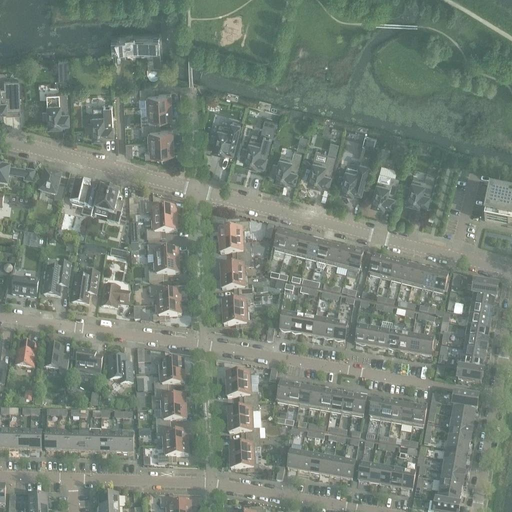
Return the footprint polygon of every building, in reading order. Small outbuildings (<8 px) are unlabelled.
[(159,36),(112,39),(113,52),(125,51),(126,53),(127,53),(127,51),(136,50),(136,52),(137,52),(136,50),(142,50),(142,52),(143,52),(143,50),(153,49),(153,51),(154,51),(154,49),(160,49),(159,36)] [(140,89),(140,81),(133,80),(133,61),(125,61),(123,79),(133,81),(134,89),(140,89)] [(0,115),(0,114),(0,112),(20,111),(19,81),(4,82),(4,89),(0,89),(0,115)] [(171,106),(171,94),(154,95),(154,88),(140,89),(140,99),(146,99),(146,107),(171,106)] [(46,95),(47,113),(42,113),(43,120),(47,120),(48,127),(60,127),(60,123),(68,123),(67,94),(46,95)] [(112,106),(92,107),(93,124),(88,125),(88,132),(93,132),(93,139),(106,138),(106,135),(114,134),(112,106)] [(156,125),(155,118),(172,117),(171,106),(146,107),(147,115),(141,116),(142,125),(156,125)] [(233,153),(240,125),(232,123),(230,130),(219,127),(216,137),(212,136),(210,143),(214,144),(213,151),(225,154),(226,151),(233,153)] [(173,142),(172,130),(156,131),(156,125),(142,125),(142,135),(148,135),(148,143),(173,142)] [(265,166),(272,138),(263,136),(262,143),(250,140),(247,150),(243,149),(241,156),(246,157),(244,164),(256,167),(257,164),(265,166)] [(174,153),(173,142),(148,143),(148,151),(145,152),(146,159),(157,158),(157,154),(174,153)] [(365,148),(363,156),(372,158),(374,151),(365,148)] [(295,182),(302,154),(294,152),(292,159),(280,156),(278,166),(273,165),(271,172),(276,173),(274,180),(287,183),(287,180),(295,182)] [(329,185),(336,157),(328,155),(326,162),(314,159),(311,169),(307,168),(305,175),(310,176),(308,184),(320,187),(321,183),(329,185)] [(361,193),(368,165),(360,163),(358,170),(346,167),(344,178),(339,176),(338,184),(342,185),(340,192),(353,195),(354,191),(361,193)] [(35,174),(27,172),(27,174),(10,171),(11,170),(2,169),(2,168),(0,168),(0,187),(8,188),(10,176),(26,178),(25,183),(33,184),(35,174)] [(41,193),(56,197),(55,201),(63,203),(67,190),(59,188),(61,178),(46,174),(41,193)] [(399,179),(379,174),(375,191),(370,190),(369,197),(373,198),(372,205),(384,208),(385,205),(392,207),(399,179)] [(427,204),(434,176),(426,174),(425,181),(413,178),(410,189),(406,187),(404,195),(408,196),(407,203),(419,206),(420,203),(427,204)] [(86,184),(85,184),(83,184),(82,184),(81,183),(81,186),(75,185),(70,204),(72,204),(72,205),(73,207),(85,210),(86,209),(93,211),(98,194),(90,192),(91,188),(91,187),(91,186),(90,185),(86,184)] [(97,211),(109,214),(107,222),(119,225),(123,208),(116,206),(120,193),(115,192),(115,191),(107,189),(107,190),(102,188),(97,211)] [(511,197),(491,193),(485,222),(511,228),(511,197)] [(18,198),(17,206),(29,208),(30,200),(18,198)] [(177,222),(176,210),(160,211),(160,204),(145,205),(146,215),(152,215),(152,223),(177,222)] [(178,233),(177,222),(152,223),(152,231),(147,232),(147,242),(161,241),(161,234),(178,233)] [(245,243),(245,234),(250,234),(250,224),(236,225),(236,232),(220,232),(220,244),(245,243)] [(290,237),(279,234),(277,243),(275,242),(273,250),(275,251),(274,254),(285,256),(290,237)] [(38,237),(37,244),(45,245),(46,238),(38,237)] [(301,239),(290,237),(285,256),(296,259),(301,239)] [(311,242),(301,239),(296,259),(306,262),(311,242)] [(322,245),(311,242),(306,262),(317,264),(322,245)] [(252,260),(251,251),(245,251),(245,243),(220,244),(221,256),(237,255),(238,261),(252,260)] [(332,247),(322,245),(317,264),(327,267),(332,247)] [(179,264),(178,252),(162,253),(162,246),(148,247),(148,257),(154,257),(154,265),(179,264)] [(343,250),(332,247),(327,267),(338,270),(343,250)] [(353,253),(343,250),(338,270),(348,272),(353,253)] [(121,252),(120,258),(128,260),(129,255),(130,253),(121,252)] [(348,272),(359,275),(360,272),(362,273),(364,265),(362,264),(364,256),(353,253),(348,272)] [(386,261),(375,258),(373,267),(370,267),(368,274),(371,275),(370,278),(381,281),(386,261)] [(247,279),(246,270),(252,270),(252,260),(238,261),(238,268),(221,268),(222,280),(247,279)] [(396,264),(386,261),(381,281),(391,283),(396,264)] [(163,283),(163,276),(180,276),(179,264),(154,265),(154,273),(149,274),(149,284),(163,283)] [(407,267),(396,264),(391,283),(402,286),(407,267)] [(44,296),(60,298),(62,288),(68,289),(72,266),(59,265),(58,271),(48,269),(44,296)] [(417,269),(407,267),(402,286),(412,289),(417,269)] [(428,272),(417,269),(412,289),(422,291),(428,272)] [(438,275),(428,272),(422,291),(433,294),(438,275)] [(100,276),(87,274),(86,280),(76,278),(73,304),(89,306),(90,296),(97,297),(100,276)] [(449,277),(438,275),(433,294),(444,297),(445,294),(447,295),(449,287),(447,286),(449,277)] [(459,289),(461,277),(454,276),(452,287),(459,289)] [(37,299),(39,282),(15,279),(13,296),(37,299)] [(253,296),(253,287),(247,287),(247,279),(222,280),(222,291),(239,291),(239,297),(253,296)] [(497,301),(499,290),(475,286),(473,297),(497,301)] [(130,294),(120,293),(120,290),(105,288),(102,308),(117,310),(118,305),(121,305),(121,306),(129,307),(130,294)] [(181,294),(164,295),(164,288),(150,289),(150,299),(156,299),(156,307),(181,306),(181,294)] [(249,315),(248,306),(254,306),(253,296),(239,297),(240,304),(223,304),(224,316),(249,315)] [(497,301),(473,297),(475,297),(473,307),(471,307),(492,311),(494,301),(497,301)] [(165,322),(165,318),(182,317),(181,306),(156,307),(157,315),(153,316),(154,323),(165,322)] [(492,311),(471,307),(469,318),(491,322),(492,311)] [(295,315),(284,313),(284,316),(281,315),(280,323),(282,324),(281,332),(292,334),(295,315)] [(224,327),(241,327),(241,331),(253,330),(252,323),(249,323),(249,315),(224,316),(224,327)] [(306,316),(295,315),(292,334),(302,336),(306,316)] [(316,318),(306,316),(302,336),(313,338),(316,318)] [(327,320),(316,318),(313,338),(324,340),(327,320)] [(491,322),(469,318),(467,329),(489,332),(491,322)] [(338,322),(327,320),(324,340),(334,342),(338,322)] [(334,342),(345,344),(347,335),(349,335),(350,327),(348,327),(349,324),(338,322),(334,342)] [(371,328),(360,326),(359,329),(357,328),(355,336),(358,337),(356,346),(367,348),(371,328)] [(381,330),(371,328),(367,348),(378,350),(381,330)] [(489,332),(467,329),(465,339),(489,343),(487,343),(489,332)] [(267,343),(273,344),(275,331),(269,330),(267,343)] [(392,332),(381,330),(378,350),(388,351),(392,332)] [(403,333),(392,332),(388,351),(399,353),(403,333)] [(413,335),(403,333),(399,353),(410,355),(413,335)] [(424,337),(413,335),(410,355),(420,357),(424,337)] [(435,339),(424,337),(420,357),(431,359),(433,350),(435,350),(437,342),(434,342),(435,339)] [(489,343),(465,339),(465,340),(468,340),(466,350),(487,354),(489,343)] [(38,348),(19,345),(16,367),(34,369),(38,348)] [(44,369),(60,371),(60,375),(67,376),(69,362),(62,361),(64,349),(47,347),(44,369)] [(487,354),(466,350),(464,361),(483,364),(485,354),(487,354)] [(100,377),(103,358),(96,357),(97,354),(79,351),(75,374),(100,377)] [(110,381),(120,381),(121,385),(134,385),(133,366),(126,366),(125,358),(109,359),(110,381)] [(184,363),(167,363),(167,359),(156,360),(156,367),(159,367),(160,375),(184,374),(184,363)] [(483,364),(464,361),(462,371),(460,371),(484,376),(484,375),(481,375),(483,364)] [(443,378),(445,369),(438,368),(436,376),(443,378)] [(252,387),(252,378),(255,378),(255,371),(243,371),(243,376),(227,376),(227,388),(252,387)] [(269,384),(276,385),(278,372),(272,371),(269,384)] [(484,376),(460,371),(458,382),(482,387),(484,376)] [(169,387),(185,386),(184,374),(160,375),(160,384),(154,384),(155,394),(169,393),(169,387)] [(292,387),(281,385),(279,394),(277,394),(276,402),(278,402),(278,405),(289,407),(292,387)] [(259,404),(258,395),(253,395),(252,387),(227,388),(228,399),(244,399),(245,405),(259,404)] [(303,389),(292,387),(289,407),(299,409),(303,389)] [(313,391),(303,389),(299,409),(310,411),(313,391)] [(324,393),(313,391),(310,411),(320,413),(324,393)] [(186,410),(186,399),(169,400),(169,393),(155,394),(155,403),(161,403),(161,411),(186,410)] [(335,395),(324,393),(320,413),(331,415),(335,395)] [(345,397),(335,395),(331,415),(342,416),(345,397)] [(432,404),(438,405),(440,397),(433,395),(432,404)] [(356,398),(345,397),(342,416),(352,418),(356,398)] [(477,412),(479,401),(455,397),(453,408),(477,412)] [(367,400),(356,398),(352,418),(363,420),(367,400)] [(384,403),(373,401),(370,421),(381,423),(384,403)] [(395,405),(384,403),(381,423),(391,425),(395,405)] [(254,423),(253,414),(259,414),(259,404),(245,405),(245,411),(228,412),(229,424),(254,423)] [(406,407),(395,405),(391,425),(402,427),(406,407)] [(416,409),(406,407),(402,427),(413,429),(416,409)] [(477,412),(453,408),(451,419),(473,423),(475,412),(477,413),(477,412)] [(424,431),(427,411),(416,409),(413,429),(424,431)] [(171,429),(170,423),(187,422),(186,410),(161,411),(162,420),(156,420),(157,430),(171,429)] [(473,423),(451,419),(450,429),(473,434),(473,433),(471,433),(473,423)] [(260,440),(260,431),(254,431),(254,423),(229,424),(230,435),(246,435),(246,441),(260,440)] [(171,436),(171,429),(157,430),(157,439),(163,439),(163,447),(188,446),(187,435),(171,436)] [(473,434),(450,429),(449,430),(452,430),(450,440),(448,440),(471,444),(473,434)] [(58,430),(47,430),(46,452),(57,453),(58,430)] [(58,435),(58,430),(57,453),(68,453),(69,435),(58,435)] [(90,436),(91,431),(80,431),(80,436),(79,453),(90,454),(90,436)] [(90,436),(90,454),(101,454),(101,436),(101,432),(91,431),(90,436)] [(9,434),(0,433),(0,450),(9,451),(9,434)] [(20,434),(9,434),(9,451),(20,452),(20,434)] [(31,434),(20,434),(20,452),(31,452),(31,434)] [(42,452),(42,435),(31,434),(31,452),(42,452)] [(80,436),(69,435),(68,453),(79,453),(80,436)] [(112,437),(101,436),(101,454),(112,454),(112,437)] [(123,437),(112,437),(112,454),(122,455),(123,437)] [(134,455),(134,438),(123,437),(122,455),(134,455)] [(256,459),(255,450),(261,450),(260,440),(246,441),(247,447),(230,448),(231,460),(256,459)] [(471,444),(448,440),(446,451),(467,455),(469,444),(471,445),(471,444)] [(158,466),(173,465),(172,459),(189,458),(188,446),(163,447),(164,456),(158,456),(158,466)] [(302,453),(291,451),(288,471),(299,473),(302,453)] [(467,455),(446,451),(444,461),(465,465),(467,455)] [(302,455),(303,453),(302,453),(299,473),(310,475),(313,457),(302,455)] [(323,459),(313,457),(310,475),(320,476),(323,459)] [(260,474),(259,467),(256,467),(256,459),(231,460),(231,471),(248,470),(248,475),(260,474)] [(334,461),(323,459),(320,476),(331,478),(334,461)] [(345,460),(344,463),(334,461),(331,478),(342,480),(345,460)] [(342,480),(353,482),(356,462),(345,460),(342,480)] [(465,465),(444,461),(442,472),(465,476),(464,476),(465,465)] [(373,465),(362,463),(359,483),(370,485),(373,465)] [(373,468),(374,465),(373,465),(370,485),(380,487),(384,470),(373,468)] [(285,470),(279,469),(277,482),(283,483),(285,470)] [(394,471),(384,470),(380,487),(391,489),(394,471)] [(405,471),(404,473),(394,471),(391,489),(402,491),(405,471)] [(402,491),(413,493),(416,473),(405,471),(402,491)] [(465,476),(442,472),(442,473),(444,473),(443,483),(440,483),(463,487),(465,476)] [(463,487),(440,483),(438,494),(460,497),(462,487),(463,487)] [(460,497),(438,494),(441,494),(439,504),(436,504),(460,508),(458,508),(460,497)] [(119,508),(119,497),(99,498),(100,503),(99,503),(99,509),(119,508)] [(48,509),(47,498),(30,499),(30,510),(48,509)] [(191,511),(191,506),(175,506),(174,500),(160,500),(161,510),(166,510),(166,511),(191,511)] [(413,509),(420,510),(422,502),(415,500),(413,509)] [(436,504),(430,503),(428,511),(459,511),(460,508),(436,504)]
